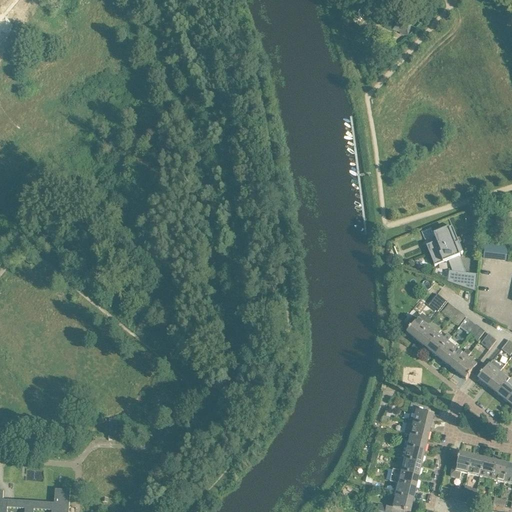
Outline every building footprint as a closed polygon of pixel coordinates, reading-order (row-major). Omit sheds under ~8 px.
[(361,16),(357,13),(353,19),(357,22),(361,16)] [(408,24),(396,20),(392,31),(404,35),(408,24)] [(437,242),(426,246),(430,255),(435,267),(448,261),(459,257),(460,257),(459,255),(463,254),(452,227),(434,235),(437,242)] [(506,249),(484,247),(483,258),(505,260),(506,249)] [(448,272),(447,283),(475,292),(477,275),(448,272)] [(440,312),(448,303),(438,295),(430,305),(440,312)] [(442,314),(450,320),(458,310),(450,304),(442,314)] [(458,327),(466,317),(458,310),(450,320),(458,327)] [(407,334),(417,342),(432,323),(422,315),(411,329),(410,328),(409,331),(407,334),(407,335),(407,334)] [(0,382),(26,401),(40,382),(36,379),(41,373),(13,352),(22,340),(18,336),(21,332),(0,316),(0,353),(11,362),(1,375),(4,377),(0,382)] [(461,329),(469,336),(477,326),(469,320),(461,329)] [(441,330),(432,323),(417,342),(427,349),(438,336),(437,335),(441,330)] [(477,326),(469,336),(478,342),(485,332),(477,326)] [(497,341),(489,335),(481,345),(489,351),(497,341)] [(447,343),(438,336),(427,349),(437,357),(447,343)] [(511,343),(509,341),(502,350),(510,357),(511,354),(511,343)] [(457,351),(447,343),(437,357),(446,365),(457,351)] [(66,348),(51,368),(75,387),(79,383),(82,385),(91,374),(120,397),(124,392),(128,395),(143,376),(118,358),(116,361),(111,358),(103,369),(74,347),(71,352),(66,348)] [(462,355),(457,351),(446,365),(456,372),(467,359),(471,353),(466,350),(462,355)] [(467,359),(456,372),(466,380),(465,380),(466,381),(468,377),(469,378),(470,376),(470,375),(477,367),(467,359)] [(482,374),(481,374),(480,376),(480,377),(478,380),(479,380),(488,387),(499,374),(503,369),(493,361),(482,374)] [(508,382),(500,375),(499,374),(488,387),(498,395),(508,382)] [(511,384),(508,382),(498,395),(508,403),(511,397),(511,384)] [(430,415),(431,414),(432,409),(405,403),(404,409),(417,412),(414,424),(431,428),(434,416),(434,417),(434,416),(430,415)] [(431,428),(414,424),(408,423),(405,435),(411,436),(428,440),(431,428)] [(425,452),(428,440),(411,436),(408,448),(425,452)] [(408,448),(405,460),(422,464),(425,452),(408,448)] [(453,467),(451,477),(460,479),(461,473),(467,475),(472,458),(460,455),(460,454),(459,458),(458,458),(458,461),(457,468),(453,467)] [(393,470),(419,476),(422,464),(405,460),(398,458),(395,471),(393,470)] [(472,458),(467,475),(480,478),(484,461),(472,458)] [(492,481),(496,464),(484,461),(480,478),(478,483),(484,484),(485,479),(492,481)] [(496,464),(492,481),(504,484),(508,467),(496,464)] [(416,488),(419,476),(393,470),(390,482),(416,488)] [(394,496),(396,496),(413,500),(416,488),(390,482),(390,483),(396,484),(394,496)] [(449,500),(458,502),(461,491),(452,488),(449,500)] [(463,503),(473,505),(475,494),(470,493),(471,489),(467,488),(463,503)] [(70,511),(73,491),(57,489),(55,504),(0,495),(0,511),(70,511)] [(482,508),(484,502),(485,496),(475,494),(473,505),(482,508)] [(410,511),(413,500),(396,496),(393,509),(386,507),(385,511),(410,511)]
